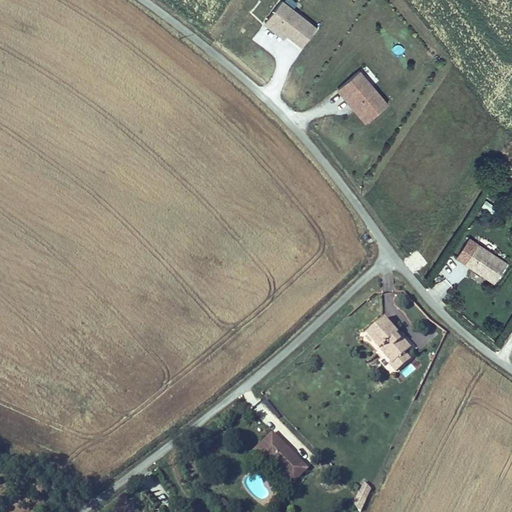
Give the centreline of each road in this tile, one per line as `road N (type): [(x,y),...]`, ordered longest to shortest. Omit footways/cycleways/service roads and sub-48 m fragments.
road 1 (unclassified): [(86,511),(244,388),(391,254)]
road 2 (unclassified): [(143,0),(293,126),(391,254)]
road 3 (unclassified): [(391,254),(434,305),(511,370)]
